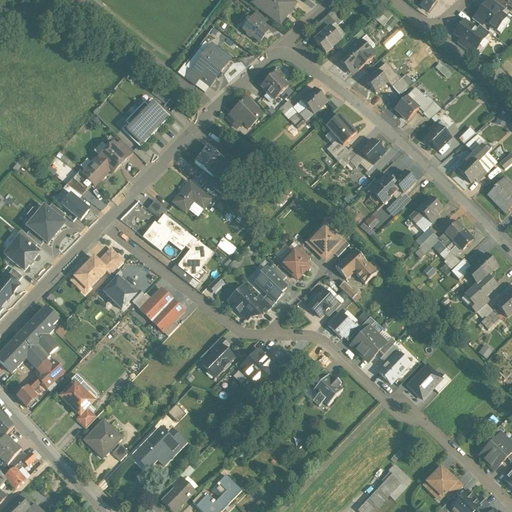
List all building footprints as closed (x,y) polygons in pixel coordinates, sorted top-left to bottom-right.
[(286,0),(265,0),(259,9),(279,24),(294,5),(286,0)] [(414,0),(416,1),(416,0),(420,0),(423,2),(420,6),(428,13),(437,2),(435,1),(435,0),(414,0)] [(491,0),(489,0),(486,4),(501,15),(504,10),(491,0)] [(504,0),(503,0),(491,0),(504,10),(505,11),(508,6),(507,5),(503,1),(504,0)] [(511,0),(503,0),(504,0),(503,1),(507,5),(508,6),(509,6),(511,8),(511,0)] [(81,11),(67,1),(63,6),(77,16),(81,11)] [(477,16),(477,17),(485,23),(496,31),(505,19),(501,15),(486,4),(477,16)] [(391,32),(399,21),(387,12),(379,23),(391,32)] [(266,21),(256,13),(252,19),(262,27),(266,21)] [(485,23),(477,17),(477,16),(476,15),(472,21),(481,28),(485,23)] [(262,27),(252,19),(243,30),(246,33),(247,36),(250,38),(252,38),(259,43),(268,31),(262,27)] [(329,21),(320,29),(324,34),(329,29),(330,30),(334,26),(329,21)] [(477,32),(464,22),(455,35),(461,40),(473,49),(475,51),(484,38),(477,32)] [(488,33),(480,27),(477,32),(484,38),(488,33)] [(330,30),(329,29),(324,34),(314,43),(325,56),(341,42),(330,30)] [(361,31),(341,49),(346,55),(351,51),(360,43),(361,44),(367,39),(361,31)] [(401,36),(396,31),(383,44),(388,49),(401,36)] [(473,49),(461,40),(458,44),(470,54),(473,49)] [(360,43),(351,51),(364,66),(373,59),(361,44),(360,43)] [(206,63),(201,59),(191,73),(200,80),(199,80),(209,88),(229,61),(215,51),(206,63)] [(364,66),(351,51),(346,55),(338,62),(350,74),(355,69),(358,72),(364,66)] [(386,64),(377,72),(386,83),(391,89),(401,81),(386,64)] [(448,73),(442,68),(438,72),(444,77),(448,73)] [(191,73),(189,72),(184,79),(194,87),(199,80),(200,80),(191,73)] [(386,83),(377,72),(364,83),(374,94),(386,83)] [(290,89),(278,74),(263,87),(269,93),(273,99),(275,101),(281,96),(288,91),(290,89)] [(401,81),(391,89),(399,97),(413,84),(406,76),(401,81)] [(166,105),(170,101),(155,90),(151,94),(166,105)] [(288,91),(281,96),(285,101),(292,96),(288,91)] [(326,104),(314,91),(301,102),(312,116),(326,104)] [(269,93),(265,97),(270,102),(273,99),(269,93)] [(414,99),(410,95),(406,99),(410,103),(414,99)] [(406,99),(394,111),(406,122),(417,110),(410,103),(406,99)] [(146,105),(144,103),(125,123),(127,125),(122,131),(138,147),(149,136),(151,137),(159,129),(157,128),(168,116),(151,100),(146,105)] [(261,116),(246,101),(232,114),(226,119),(236,129),(241,124),(247,130),(261,116)] [(355,137),(338,118),(325,129),(330,134),(337,142),(342,148),(355,137)] [(506,120),(499,118),(497,125),(504,127),(506,120)] [(449,140),(434,125),(427,132),(429,135),(424,139),(437,152),(449,140)] [(470,128),(460,139),(466,145),(476,134),(470,128)] [(227,145),(211,132),(207,138),(217,146),(218,145),(224,149),(227,145)] [(337,142),(330,134),(324,139),(331,148),(337,142)] [(477,136),(465,147),(474,156),(481,149),(485,144),(477,136)] [(384,154),(372,142),(360,154),(372,166),(384,154)] [(133,153),(123,143),(117,148),(128,158),(133,153)] [(491,150),(485,144),(481,149),(486,154),(491,150)] [(117,148),(114,145),(110,145),(107,149),(106,149),(107,153),(100,159),(111,170),(114,173),(128,159),(128,158),(117,148)] [(101,147),(94,153),(99,158),(100,159),(107,153),(106,149),(107,149),(104,147),(101,147)] [(226,162),(208,148),(195,164),(213,179),(226,162)] [(474,156),(470,159),(476,165),(482,159),(486,154),(481,149),(474,156)] [(511,154),(500,164),(505,171),(511,165),(511,154)] [(82,176),(92,185),(94,187),(111,170),(100,159),(99,158),(82,176)] [(470,159),(457,172),(470,185),(479,176),(482,179),(486,175),(476,165),(470,159)] [(482,159),(476,165),(486,175),(492,168),(482,159)] [(218,173),(222,176),(230,167),(226,163),(218,173)] [(82,176),(79,173),(66,186),(81,197),(92,185),(82,176)] [(393,184),(393,185),(398,191),(403,196),(415,184),(405,173),(393,184)] [(204,184),(195,177),(191,181),(200,188),(204,184)] [(393,184),(387,178),(377,187),(379,189),(372,196),(383,206),(398,191),(393,185),(393,184)] [(511,208),(511,187),(504,180),(495,189),(494,189),(493,190),(493,191),(487,197),(505,215),(511,208)] [(373,182),(364,191),(370,198),(372,196),(379,189),(377,187),(373,182)] [(211,201),(189,184),(173,204),(185,214),(193,204),(203,212),(211,201)] [(81,197),(66,186),(63,190),(70,196),(77,202),(81,197)] [(77,202),(70,196),(62,206),(80,221),(89,211),(77,202)] [(405,198),(393,209),(398,214),(409,203),(405,198)] [(441,211),(429,199),(416,211),(417,212),(422,217),(431,226),(438,218),(436,216),(441,211)] [(168,212),(155,202),(148,211),(160,221),(163,216),(164,217),(168,212)] [(65,217),(52,205),(47,211),(61,222),(65,217)] [(47,211),(44,208),(27,228),(30,231),(44,242),(47,245),(53,238),(54,239),(59,233),(58,232),(64,225),(61,222),(47,211)] [(33,220),(39,212),(33,208),(28,216),(33,220)] [(417,212),(408,221),(413,226),(422,217),(417,212)] [(164,217),(163,216),(160,221),(154,229),(152,227),(143,239),(160,253),(169,243),(181,253),(185,248),(192,239),(164,217)] [(456,224),(437,241),(446,250),(464,233),(456,224)] [(342,243),(324,227),(312,240),(316,244),(312,249),(322,258),(325,255),(328,258),(332,254),(342,244),(342,243)] [(44,242),(30,231),(26,236),(37,245),(40,248),(44,242)] [(26,236),(21,232),(17,237),(19,239),(19,238),(33,250),(37,245),(26,236)] [(464,233),(446,250),(454,259),(473,242),(464,233)] [(33,250),(19,238),(19,239),(5,256),(24,272),(38,254),(33,250)] [(223,238),(218,246),(231,256),(237,248),(223,238)] [(192,239),(185,248),(190,252),(197,243),(192,239)] [(342,244),(332,254),(337,259),(349,247),(344,242),(342,243),(342,244)] [(190,252),(178,267),(177,268),(193,280),(200,270),(212,255),(197,243),(190,252)] [(310,261),(297,248),(293,253),(306,265),(310,261)] [(111,251),(98,264),(107,272),(106,272),(111,277),(116,271),(123,264),(111,251)] [(306,265),(293,253),(293,252),(280,265),(297,281),(301,277),(301,278),(306,273),(305,272),(309,268),(306,265)] [(376,275),(355,252),(335,270),(346,282),(354,274),(365,286),(376,275)] [(486,256),(474,267),(485,279),(486,278),(497,268),(486,256)] [(98,264),(94,259),(75,278),(82,286),(88,291),(106,272),(107,272),(98,264)] [(462,262),(451,273),(459,282),(461,280),(468,274),(467,273),(472,269),(464,261),(462,262)] [(193,280),(177,268),(178,267),(176,265),(171,272),(188,285),(193,280)] [(286,279),(273,267),(268,272),(281,284),(286,279)] [(485,279),(474,267),(472,269),(467,273),(478,285),(485,279)] [(22,278),(12,270),(7,276),(14,282),(15,280),(18,283),(22,278)] [(200,270),(193,280),(199,285),(207,275),(200,270)] [(268,272),(267,270),(261,277),(262,278),(256,285),(267,296),(275,303),(281,297),(280,295),(286,289),(281,284),(268,272)] [(111,277),(104,284),(109,289),(118,279),(118,280),(122,276),(116,271),(111,277)] [(478,285),(468,274),(461,280),(472,291),(478,285)] [(14,282),(7,276),(0,284),(0,307),(10,295),(11,296),(19,286),(14,282)] [(82,286),(75,278),(71,282),(78,289),(82,286)] [(496,288),(486,278),(485,279),(478,285),(472,291),(466,296),(473,304),(476,306),(484,299),(496,288)] [(109,289),(104,294),(122,311),(131,301),(135,296),(118,280),(118,279),(109,289)] [(224,286),(217,280),(208,288),(215,295),(224,286)] [(357,296),(345,284),(343,284),(339,289),(352,301),(357,296)] [(243,289),(237,295),(237,298),(230,305),(234,309),(233,309),(239,315),(240,314),(247,321),(251,318),(252,319),(262,319),(261,313),(264,311),(265,310),(255,301),(252,301),(252,298),(243,289)] [(172,302),(161,291),(151,301),(141,311),(152,322),(172,302)] [(511,291),(502,301),(511,311),(511,291)] [(138,292),(135,296),(131,301),(135,306),(143,297),(138,292)] [(332,301),(323,292),(308,308),(319,319),(324,314),(335,303),(332,301)] [(135,306),(141,311),(151,301),(145,295),(143,297),(135,306)] [(275,303),(267,296),(263,300),(272,308),(276,304),(275,303)] [(263,300),(259,297),(255,301),(265,310),(264,311),(267,313),(272,308),(263,300)] [(335,303),(324,314),(328,319),(341,306),(334,299),(332,301),(335,303)] [(484,299),(476,306),(473,304),(469,307),(476,315),(486,306),(488,304),(484,299)] [(511,314),(511,311),(502,301),(495,307),(507,320),(511,314)] [(172,302),(152,322),(163,334),(174,323),(184,313),(172,302)] [(492,313),(486,306),(476,315),(481,320),(482,319),(484,320),(485,319),(492,313)] [(45,309),(23,332),(25,333),(20,339),(18,337),(0,355),(0,363),(11,374),(26,359),(36,370),(37,369),(45,362),(49,357),(48,356),(57,348),(47,337),(54,330),(51,328),(58,321),(45,309)] [(492,313),(485,319),(490,324),(495,319),(497,318),(492,313)] [(353,327),(340,315),(328,328),(341,340),(343,338),(353,327)] [(375,324),(370,319),(360,329),(357,332),(361,336),(369,328),(370,329),(375,324)] [(484,320),(480,324),(487,331),(492,327),(490,324),(485,319),(484,320)] [(179,327),(174,323),(163,334),(168,338),(179,327)] [(353,327),(343,338),(347,342),(357,332),(360,329),(355,325),(353,327)] [(361,336),(351,347),(355,351),(354,351),(359,356),(378,337),(370,329),(369,328),(361,336)] [(378,337),(359,356),(364,361),(365,360),(368,364),(379,353),(386,345),(386,344),(378,337)] [(229,345),(221,338),(209,350),(213,355),(221,347),(225,350),(229,345)] [(390,339),(386,344),(386,345),(379,353),(383,357),(395,344),(390,339)] [(493,352),(485,346),(479,355),(486,361),(493,352)] [(225,350),(221,347),(213,355),(202,366),(215,378),(223,370),(224,371),(229,366),(228,365),(234,359),(225,350)] [(382,359),(387,364),(396,354),(398,352),(393,347),(382,359)] [(250,360),(239,371),(248,380),(267,360),(258,352),(250,360)] [(378,374),(391,385),(409,366),(396,354),(387,364),(378,374)] [(245,356),(235,367),(239,371),(250,360),(245,356)] [(63,373),(50,357),(49,357),(45,362),(37,369),(36,370),(41,375),(27,388),(37,399),(46,389),(55,381),(63,373)] [(267,360),(248,380),(258,389),(268,378),(277,369),(267,360)] [(429,366),(408,389),(421,401),(433,388),(442,378),(429,366)] [(323,371),(312,384),(317,388),(328,376),(323,371)] [(83,382),(76,375),(71,381),(74,384),(78,388),(83,382)] [(317,388),(313,392),(318,396),(312,402),(319,408),(323,403),(327,408),(342,392),(338,388),(341,386),(334,379),(333,380),(328,376),(317,388)] [(442,378),(433,388),(438,393),(449,381),(443,377),(442,378)] [(268,378),(258,389),(262,393),(272,383),(268,378)] [(78,388),(74,384),(61,398),(79,416),(80,417),(87,409),(93,403),(78,388)] [(27,388),(17,397),(27,408),(29,406),(31,409),(31,408),(37,403),(35,401),(37,399),(27,388)] [(184,414),(176,406),(168,414),(176,422),(184,414)] [(87,409),(80,417),(79,416),(76,420),(85,430),(96,418),(87,409)] [(0,413),(0,431),(5,437),(13,428),(0,413)] [(122,439),(103,421),(84,441),(91,449),(94,446),(105,457),(122,439)] [(504,432),(499,427),(487,440),(491,445),(500,435),(501,436),(504,432)] [(172,431),(165,438),(158,431),(136,454),(148,466),(159,455),(168,463),(185,445),(172,431)] [(491,445),(479,457),(487,464),(508,443),(501,436),(500,435),(491,445)] [(21,451),(5,437),(0,441),(0,459),(8,466),(12,461),(21,451)] [(511,446),(508,443),(487,464),(495,472),(507,459),(511,453),(511,446)] [(128,453),(121,445),(112,454),(120,462),(128,453)] [(21,451),(12,461),(17,465),(27,456),(21,451)] [(17,465),(14,467),(18,471),(28,462),(34,468),(38,465),(29,455),(17,465)] [(18,471),(14,467),(4,477),(15,489),(25,479),(18,471)] [(22,468),(18,471),(25,479),(29,476),(22,468)] [(445,475),(440,470),(424,487),(430,492),(433,489),(442,498),(444,496),(456,483),(457,483),(447,473),(445,475)] [(295,473),(292,477),(297,482),(300,478),(295,473)] [(392,475),(357,511),(358,511),(373,511),(401,484),(392,475)] [(180,477),(171,486),(175,491),(184,481),(180,477)] [(196,507),(196,508),(200,511),(222,511),(242,492),(226,477),(207,496),(196,507)] [(184,481),(175,491),(164,501),(175,511),(187,499),(189,497),(192,494),(183,484),(185,482),(184,481)] [(456,483),(444,496),(450,501),(462,489),(456,483)] [(32,502),(22,492),(18,497),(28,506),(32,502)] [(203,492),(192,503),(196,507),(207,496),(203,492)] [(476,502),(467,493),(454,506),(449,511),(450,511),(449,511),(474,511),(476,511),(476,510),(484,502),(480,497),(476,502)] [(22,511),(28,506),(18,497),(9,505),(1,511),(22,511)] [(450,501),(439,511),(449,511),(450,511),(449,511),(454,506),(450,501)] [(490,507),(484,502),(476,510),(476,511),(477,511),(484,511),(490,508),(490,507)]
